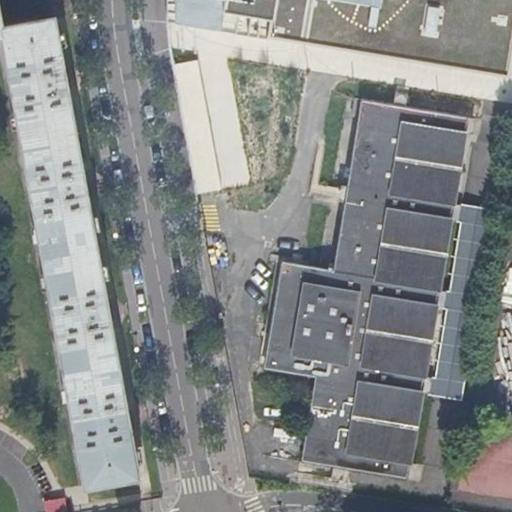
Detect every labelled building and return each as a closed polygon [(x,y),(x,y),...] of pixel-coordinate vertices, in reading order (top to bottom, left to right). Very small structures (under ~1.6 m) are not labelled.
[(511,0),(175,0),(175,23),(506,77),(511,45),(511,0)] [(126,407),(110,319),(113,318),(111,304),(107,305),(87,193),(90,192),(87,176),(83,177),(67,87),(70,87),(68,73),(65,73),(54,18),(3,27),(0,11),(0,37),(3,37),(86,486),(139,477),(129,421),(132,421),(129,406),(126,407)] [(408,479),(423,392),(426,375),(470,114),(365,98),(335,270),(284,262),(267,366),(317,375),(303,462),(408,479)] [(426,375),(423,392),(450,397),(459,341),(444,339),(438,377),(426,375)] [(65,496),(44,500),(45,511),(69,511),(72,511),(68,511),(65,496)]
